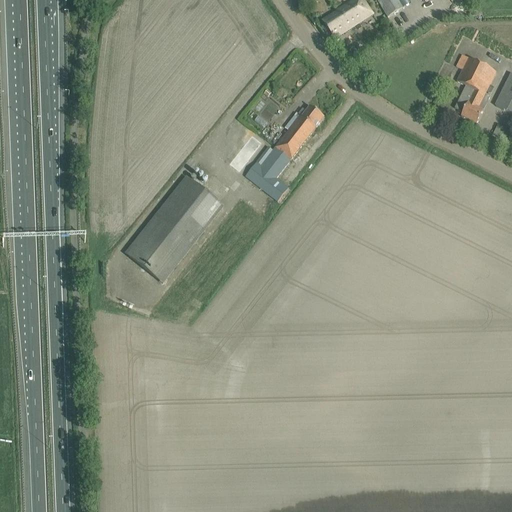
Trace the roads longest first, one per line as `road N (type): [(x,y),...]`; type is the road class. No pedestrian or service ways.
road 1 (unclassified): [(85,511),(73,156),(94,0)]
road 2 (motorway): [(19,0),(39,511)]
road 3 (motorway): [(62,511),(43,0)]
road 4 (unclassified): [(511,177),(371,103),(340,78),(279,0)]
